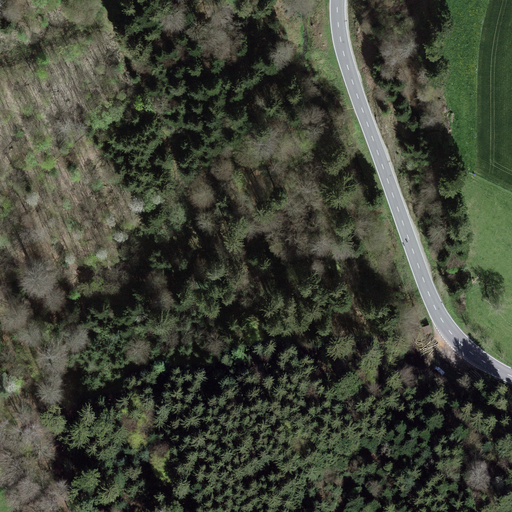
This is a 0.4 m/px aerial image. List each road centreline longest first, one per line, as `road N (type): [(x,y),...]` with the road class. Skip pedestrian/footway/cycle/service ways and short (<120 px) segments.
road 1 (track): [(511,499),(400,472),(299,414),(172,365),(68,368),(0,444)]
road 2 (tertiary): [(337,0),(345,61),(431,301),(459,342),(511,375)]
